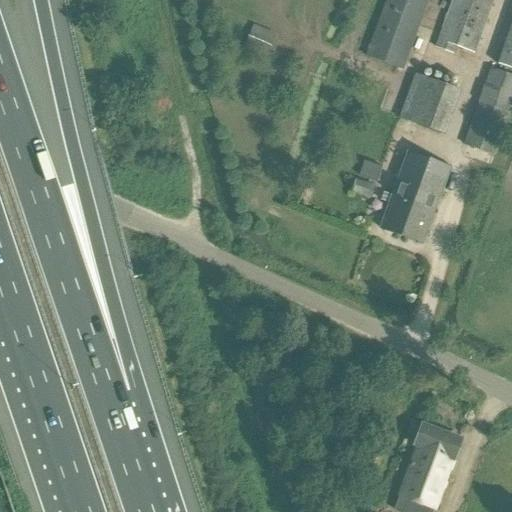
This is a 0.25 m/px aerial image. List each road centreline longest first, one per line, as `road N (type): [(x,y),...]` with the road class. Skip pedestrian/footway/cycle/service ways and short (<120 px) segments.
road 1 (unclassified): [(511,398),(0,159)]
road 2 (motorway): [(107,395),(82,186),(41,0)]
road 3 (motorway): [(107,395),(0,77)]
road 4 (motorway): [(0,268),(81,511)]
road 5 (track): [(179,239),(194,218),(196,195),(182,116)]
road 6 (motorway): [(146,511),(107,395)]
